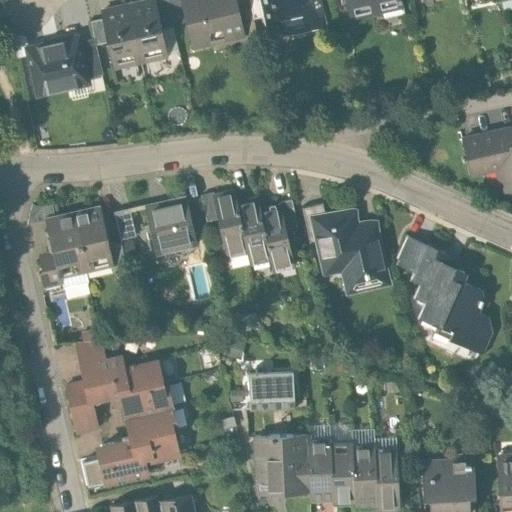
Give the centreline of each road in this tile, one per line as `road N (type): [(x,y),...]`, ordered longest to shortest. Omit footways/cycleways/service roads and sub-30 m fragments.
road 1 (residential): [(4,168),(78,511)]
road 2 (residential): [(4,168),(187,147),(305,154)]
road 3 (residential): [(305,154),(392,179),(511,232)]
road 4 (residential): [(511,98),(349,134),(305,154)]
